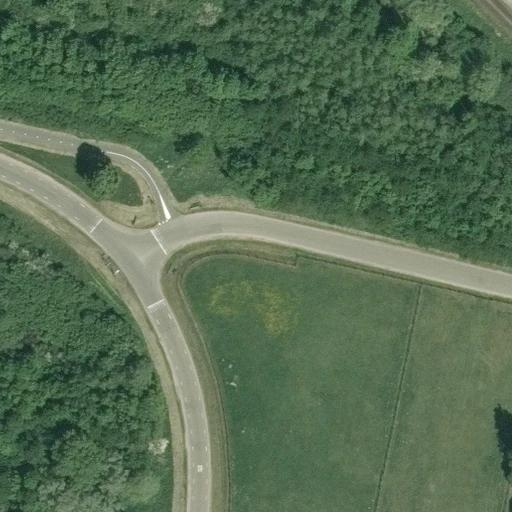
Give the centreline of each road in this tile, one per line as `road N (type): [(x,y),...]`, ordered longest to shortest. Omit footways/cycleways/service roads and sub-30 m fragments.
road 1 (tertiary): [(511,287),(237,227),(179,235),(133,266)]
road 2 (tertiary): [(198,511),(194,407),(153,296),(133,266)]
road 3 (tertiary): [(133,266),(49,191),(0,166)]
